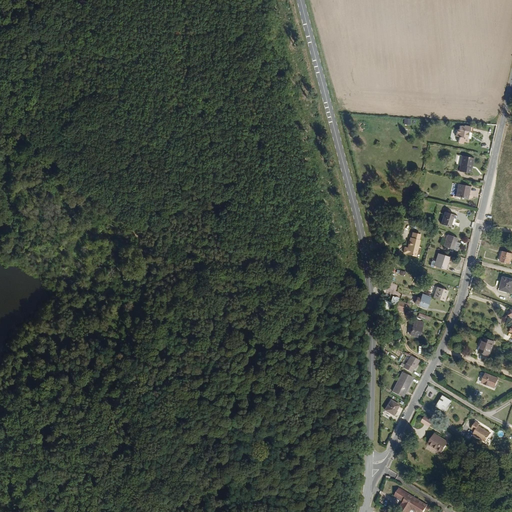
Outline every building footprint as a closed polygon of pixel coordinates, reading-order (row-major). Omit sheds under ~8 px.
[(458,137),(458,142),(463,143),(463,142),(468,143),(469,139),(468,138),(468,132),(473,132),(473,127),(464,126),(464,127),(460,126),(459,130),(457,130),(456,136),(458,137)] [(470,174),(471,168),(469,167),(471,158),(463,156),(459,171),(470,174)] [(459,184),(457,196),(468,199),(470,186),(459,184)] [(446,210),(441,222),(454,226),(458,214),(446,210)] [(447,235),(444,247),(454,249),(457,237),(447,235)] [(404,247),(403,253),(416,256),(420,239),(410,237),(408,248),(404,247)] [(511,262),(511,261),(511,251),(505,250),(503,260),(511,262)] [(434,260),(432,266),(435,267),(436,266),(446,269),(449,257),(439,254),(437,261),(434,260)] [(511,293),(511,279),(506,277),(502,290),(511,293)] [(434,297),(445,301),(448,291),(438,287),(434,297)] [(431,296),(423,293),(421,298),(418,297),(415,304),(427,308),(431,296)] [(429,321),(430,317),(418,312),(417,316),(429,321)] [(420,338),(425,323),(415,319),(410,334),(420,338)] [(488,355),(493,343),(483,339),(478,351),(488,355)] [(412,373),(418,360),(410,355),(406,364),(404,363),(402,367),(412,373)] [(408,389),(413,377),(402,372),(393,392),(405,398),(407,393),(404,392),(406,388),(408,389)] [(491,387),(495,377),(482,373),(479,382),(491,387)] [(449,406),(452,401),(444,397),(438,408),(446,413),(447,410),(450,412),(453,408),(449,406)] [(394,415),(400,405),(392,400),(386,410),(394,415)] [(430,427),(433,421),(426,416),(422,422),(430,427)] [(485,440),(490,433),(477,425),(479,423),(475,421),(471,428),(474,430),(473,433),(485,440)] [(443,452),(449,443),(435,434),(429,444),(443,452)] [(406,506),(403,511),(405,511),(412,511),(414,511),(415,511),(425,511),(427,511),(429,507),(401,489),(396,496),(405,502),(404,504),(406,506)]
